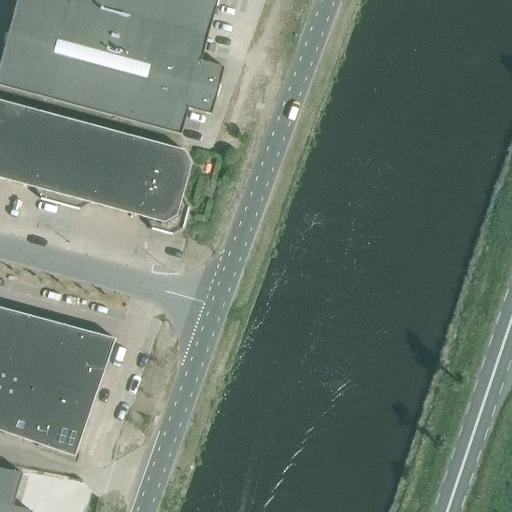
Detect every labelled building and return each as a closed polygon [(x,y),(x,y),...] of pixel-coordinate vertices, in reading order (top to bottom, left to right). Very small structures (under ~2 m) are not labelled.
[(0,86),(180,135),(187,109),(210,115),(223,67),(200,61),(206,36),(114,11),(71,0),(17,0),(0,66),(0,86)] [(71,0),(114,11),(117,0),(71,0)] [(117,0),(114,11),(206,36),(216,0),(117,0)] [(0,179),(6,181),(26,108),(0,101),(0,179)] [(6,181),(21,185),(34,189),(40,200),(59,205),(81,123),(26,108),(6,181)] [(89,204),(117,211),(137,138),(81,123),(59,205),(78,211),(89,204)] [(183,151),(164,146),(137,138),(117,211),(145,219),(151,230),(171,236),(183,229),(188,209),(181,197),(190,164),(183,151)] [(0,308),(0,345),(12,311),(0,308)] [(0,369),(26,378),(46,321),(12,311),(0,345),(0,369)] [(80,330),(46,321),(26,378),(60,388),(70,359),(80,330)] [(70,359),(104,369),(114,339),(80,330),(70,359)] [(70,359),(60,388),(94,398),(104,369),(70,359)] [(0,369),(0,431),(7,434),(26,378),(0,369)] [(26,378),(7,434),(40,446),(50,417),(60,388),(26,378)] [(50,417),(84,428),(94,398),(60,388),(50,417)] [(40,446),(74,458),(84,428),(50,417),(40,446)] [(0,511),(27,511),(11,507),(21,474),(0,469),(0,511)]
